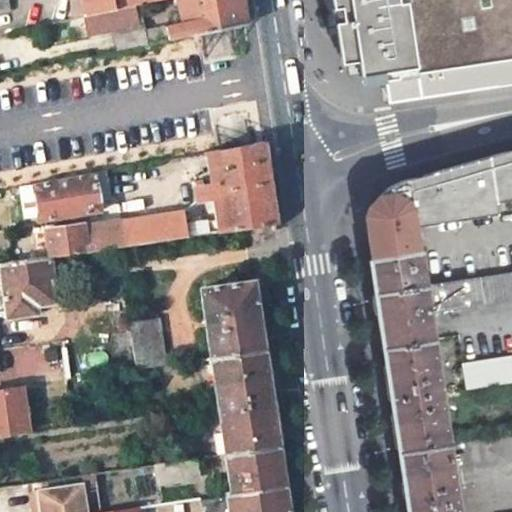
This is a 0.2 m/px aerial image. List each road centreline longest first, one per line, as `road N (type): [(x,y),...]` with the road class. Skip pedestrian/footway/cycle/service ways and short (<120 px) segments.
road 1 (primary): [(346,511),(294,160)]
road 2 (unclassified): [(294,160),(511,119)]
road 3 (unknown): [(319,327),(511,304)]
road 4 (primary): [(294,160),(271,0)]
